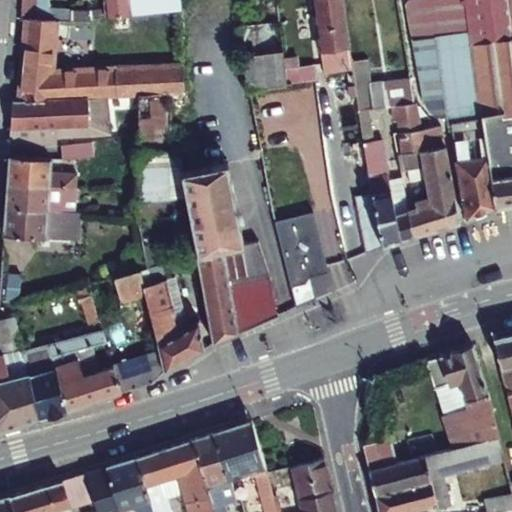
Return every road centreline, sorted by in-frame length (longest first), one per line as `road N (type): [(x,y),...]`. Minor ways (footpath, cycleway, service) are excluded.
road 1 (secondary): [(0,460),(330,355)]
road 2 (secondary): [(330,355),(511,296)]
road 3 (residential): [(330,355),(360,511)]
